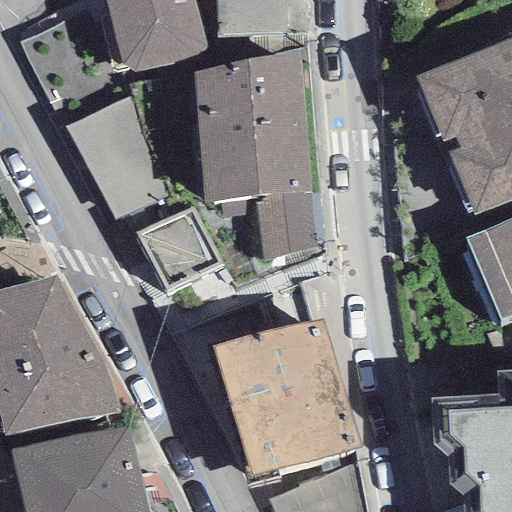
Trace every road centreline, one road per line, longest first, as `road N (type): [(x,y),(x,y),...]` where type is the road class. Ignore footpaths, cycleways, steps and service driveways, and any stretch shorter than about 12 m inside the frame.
road 1 (residential): [(410,511),(385,411),(363,251),(344,0)]
road 2 (residential): [(0,82),(88,266),(223,511)]
